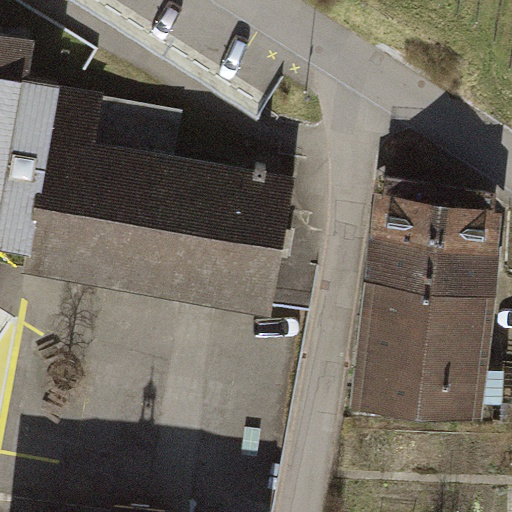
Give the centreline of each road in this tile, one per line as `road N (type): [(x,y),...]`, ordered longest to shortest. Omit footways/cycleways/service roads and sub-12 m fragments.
road 1 (residential): [(302,511),(361,62)]
road 2 (residential): [(511,166),(361,62)]
